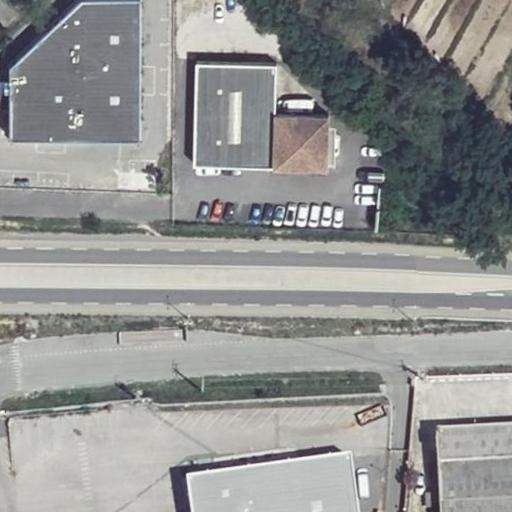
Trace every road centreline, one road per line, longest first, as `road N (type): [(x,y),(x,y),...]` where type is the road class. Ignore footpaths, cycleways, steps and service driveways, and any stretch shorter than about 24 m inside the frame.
road 1 (primary): [(511,268),(0,256)]
road 2 (primary): [(0,296),(511,303)]
